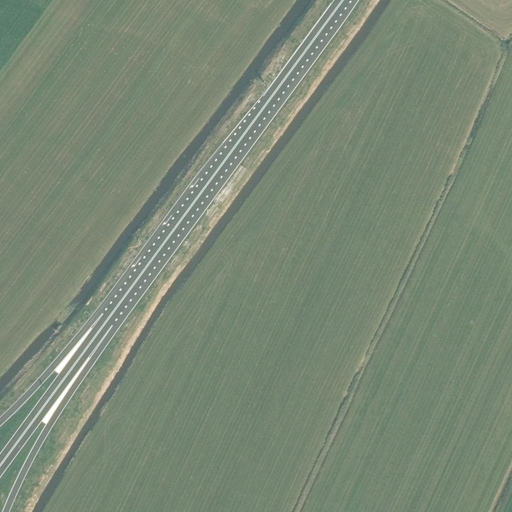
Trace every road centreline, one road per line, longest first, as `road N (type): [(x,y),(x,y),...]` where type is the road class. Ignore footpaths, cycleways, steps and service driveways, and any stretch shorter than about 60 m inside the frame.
road 1 (trunk): [(98,330),(344,0)]
road 2 (trunk): [(4,511),(98,330)]
road 3 (trunk): [(98,330),(0,465)]
road 4 (trunk): [(98,330),(0,423)]
